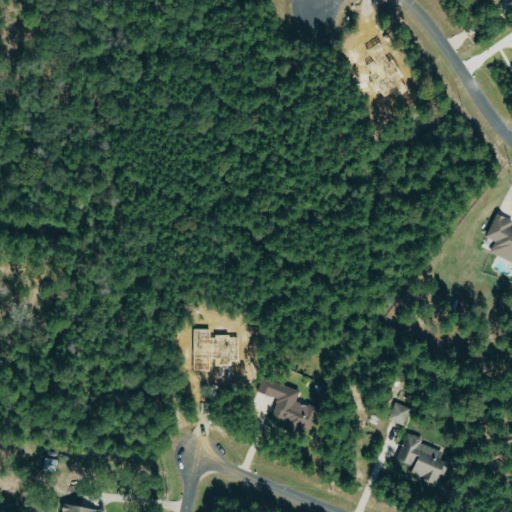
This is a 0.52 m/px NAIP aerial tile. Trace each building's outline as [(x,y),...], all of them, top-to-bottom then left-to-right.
[(491,251),(511,259),(511,218),(497,212),(487,237),(496,240),(491,251)] [(301,389),(261,378),(257,392),(278,398),(272,417),(313,429),(319,408),(297,402),(301,389)] [(404,425),(411,408),(396,402),(388,419),(404,425)] [(421,443),(423,438),(408,432),(397,459),(414,466),(411,474),(437,484),(441,473),(446,474),(453,456),(421,443)] [(92,511),(94,509),(66,503),(64,511),(92,511)]
